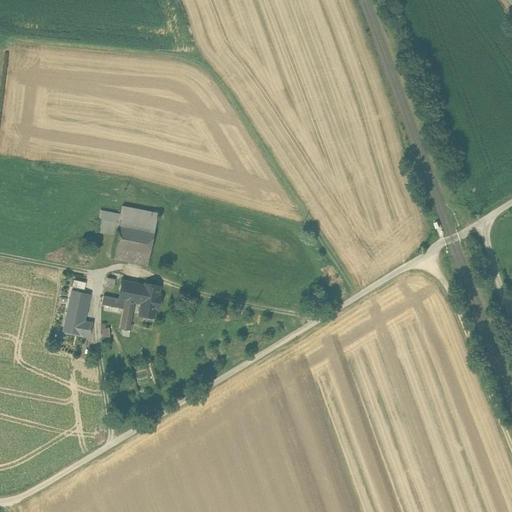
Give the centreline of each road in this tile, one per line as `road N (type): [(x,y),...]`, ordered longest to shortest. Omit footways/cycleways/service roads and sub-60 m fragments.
road 1 (unclassified): [(0,500),(45,485),(511,202)]
road 2 (track): [(0,254),(100,273),(113,266),(321,318)]
road 3 (track): [(359,294),(339,275),(224,84),(194,59)]
road 4 (track): [(429,250),(463,314),(511,445)]
